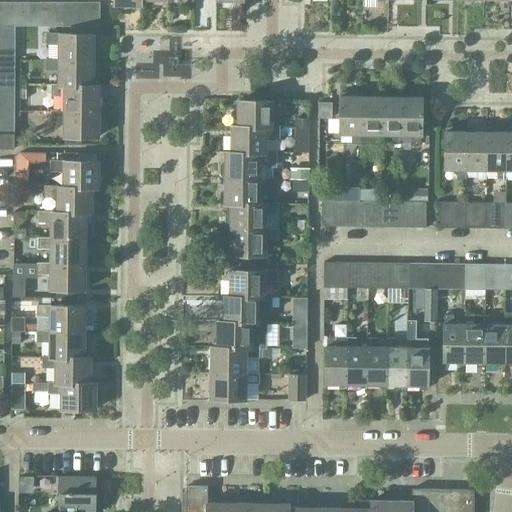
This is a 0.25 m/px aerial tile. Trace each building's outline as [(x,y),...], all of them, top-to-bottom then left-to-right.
[(3,27),(15,27),(15,3),(3,3),(3,27)] [(28,3),(15,3),(15,27),(27,27),(28,3)] [(27,27),(40,27),(40,3),(28,3),(27,27)] [(51,3),(40,3),(40,27),(51,27),(51,3)] [(51,27),(63,28),(63,3),(51,3),(51,27)] [(75,3),(63,3),(63,28),(75,28),(75,3)] [(75,28),(87,28),(88,4),(75,3),(75,28)] [(87,28),(99,28),(100,4),(88,4),(87,28)] [(0,26),(0,38),(15,39),(15,27),(3,27),(0,26)] [(59,45),(59,61),(93,61),(93,35),(46,35),(46,44),(59,45)] [(0,38),(0,50),(15,51),(15,39),(0,38)] [(0,50),(0,62),(15,63),(15,51),(0,50)] [(92,86),(93,61),(59,61),(46,60),(46,71),(58,71),(58,86),(92,86)] [(0,62),(0,74),(14,75),(15,63),(0,62)] [(0,74),(0,86),(14,87),(14,75),(0,74)] [(0,86),(0,99),(14,99),(14,87),(0,86)] [(64,96),(64,112),(99,112),(99,86),(92,86),(58,86),(52,86),(52,96),(64,96)] [(352,145),(361,145),(361,135),(360,135),(360,98),(348,98),(347,93),(340,93),(340,97),(340,136),(352,136),(352,145)] [(367,93),(360,95),(360,98),(360,135),(361,135),(361,145),(372,145),(381,145),(381,137),(380,137),(381,98),(380,98),(368,98),(367,93)] [(401,145),(401,136),(401,98),(400,98),(388,98),(386,93),(380,94),(380,98),(381,98),(380,137),(381,137),(392,135),(392,145),(401,145)] [(400,98),(401,98),(401,136),(412,136),(412,145),(421,145),(421,136),(422,136),(422,98),(408,98),(406,93),(400,95),(400,98)] [(0,99),(0,109),(14,110),(14,99),(0,99)] [(238,102),(238,128),(272,129),(272,128),(272,112),(285,112),(285,102),(238,102)] [(331,119),(331,102),(318,102),(318,118),(331,119)] [(0,109),(0,122),(14,123),(14,110),(0,109)] [(98,138),(99,112),(64,112),(52,112),(51,121),(64,121),(64,138),(98,138)] [(294,118),(294,128),(309,128),(309,118),(294,118)] [(0,134),(14,135),(14,123),(0,122),(0,134)] [(466,132),(465,132),(453,132),(452,127),(446,129),(446,132),(445,132),(444,170),(457,171),(456,179),(466,179),(466,171),(465,171),(466,132)] [(265,138),(278,138),(278,128),(272,128),(272,129),(238,128),(231,128),(231,153),(231,154),(265,154),(265,138)] [(294,128),(293,154),(308,154),(309,128),(294,128)] [(486,133),(485,133),(473,133),(472,128),(466,130),(465,132),(466,132),(465,171),(466,171),(476,171),(476,179),(485,180),(486,171),(485,171),(486,133)] [(506,133),(505,133),(492,133),(492,128),(485,130),(485,133),(486,133),(485,171),(486,171),(497,171),(496,179),(506,180),(506,172),(505,172),(506,133)] [(14,135),(0,134),(0,149),(14,150),(14,135)] [(51,143),(20,141),(19,173),(36,174),(37,153),(50,153),(51,143)] [(226,153),(225,179),(259,179),(259,169),(275,169),(275,154),(265,154),(231,154),(231,153),(226,153)] [(51,172),(64,172),(63,188),(91,189),(98,189),(98,162),(51,162),(51,172)] [(289,169),(289,179),(292,180),(308,180),(308,169),(289,169)] [(225,206),(231,206),(231,205),(259,205),(259,204),(259,190),(272,190),(272,180),(259,179),(225,179),(225,206)] [(292,180),(292,192),(308,192),(308,180),(292,180)] [(57,197),(57,213),(57,214),(85,214),(91,214),(91,189),(63,188),(45,187),(45,197),(57,197)] [(411,190),(411,203),(413,203),(425,203),(427,203),(427,191),(411,190)] [(334,201),(322,201),(322,226),(334,226),(334,201)] [(346,226),(346,202),(334,201),(334,226),(346,226)] [(360,202),(346,202),(346,226),(359,226),(360,202)] [(379,227),(380,202),(360,202),(359,226),(379,227)] [(400,202),(380,202),(379,227),(399,227),(400,202)] [(412,227),(413,203),(411,203),(400,202),(399,227),(412,227)] [(412,227),(425,227),(425,203),(413,203),(412,227)] [(452,203),(440,203),(439,228),(451,228),(452,203)] [(465,203),(452,203),(451,228),(465,228),(465,203)] [(465,228),(485,229),(485,204),(465,203),(465,228)] [(264,214),(277,214),(277,204),(259,204),(259,205),(231,205),(231,206),(231,230),(264,231),(264,214)] [(505,204),(485,204),(485,229),(505,229),(505,204)] [(27,212),(14,212),(14,226),(27,226),(27,212)] [(51,235),(51,239),(84,239),(85,214),(57,214),(57,213),(45,213),(39,212),(38,223),(51,223),(51,235)] [(296,221),(296,230),(307,231),(307,226),(307,221),(296,221)] [(27,229),(14,229),(14,239),(27,239),(27,229)] [(277,231),(264,231),(231,230),(230,256),(242,257),(242,262),(254,262),(255,257),(263,257),(264,240),(277,240),(277,231)] [(292,230),(292,241),(307,241),(307,231),(296,230),(292,230)] [(29,239),(29,248),(38,248),(38,249),(51,249),(51,264),(84,265),(84,239),(51,239),(29,239)] [(323,288),(335,288),(336,263),(324,263),(323,288)] [(350,263),(336,263),(335,288),(349,288),(350,263)] [(369,263),(350,263),(349,288),(369,289),(369,263)] [(390,264),(369,263),(369,289),(390,289),(390,264)] [(84,291),(84,265),(51,264),(38,264),(38,275),(51,275),(51,291),(84,291)] [(410,264),(390,264),(390,289),(410,289),(410,264)] [(425,264),(410,264),(410,289),(425,289),(425,264)] [(438,264),(425,264),(425,289),(437,289),(438,264)] [(450,264),(438,264),(437,289),(449,290),(450,264)] [(465,265),(450,264),(449,290),(465,290),(465,265)] [(486,265),(465,265),(465,290),(485,290),(486,265)] [(505,265),(486,265),(485,290),(505,290),(505,265)] [(36,267),(21,267),(21,275),(36,275),(36,267)] [(230,297),(264,298),(264,297),(264,281),(277,281),(277,272),(230,271),(230,297)] [(37,292),(17,291),(17,303),(36,304),(37,292)] [(271,297),(264,297),(264,298),(230,297),(224,297),(224,323),(258,323),(258,307),(271,307),(271,297)] [(50,317),(50,332),(50,333),(83,333),(83,306),(50,306),(50,298),(37,298),(37,317),(50,317)] [(292,311),(292,323),(306,324),(306,311),(292,311)] [(423,311),(423,322),(436,322),(436,311),(423,311)] [(464,363),(465,324),(453,324),(453,315),(445,315),(445,324),(444,324),(443,362),(458,362),(459,367),(465,367),(465,363),(464,363)] [(484,363),(485,325),(473,324),(474,316),(465,315),(465,324),(464,363),(465,363),(478,363),(478,367),(485,367),(485,363),(484,363)] [(505,325),(504,325),(493,325),(493,316),(485,316),(485,325),(484,363),(485,363),(497,363),(498,368),(505,367),(505,364),(504,364),(505,325)] [(25,318),(12,318),(12,332),(21,332),(25,332),(25,318)] [(407,386),(419,386),(420,391),(427,390),(427,386),(428,386),(428,339),(416,339),(416,320),(407,320),(407,347),(407,386)] [(224,323),(218,323),(218,348),(251,349),(259,349),(259,348),(264,348),(265,348),(265,323),(258,323),(224,323)] [(21,332),(12,332),(12,345),(21,345),(21,332)] [(51,343),(50,358),(83,358),(83,333),(50,333),(50,332),(37,332),(37,343),(51,343)] [(326,346),(326,384),(340,385),(340,390),(347,389),(347,385),(346,385),(347,346),(347,340),(347,338),(327,337),(327,346),(326,346)] [(387,389),(387,385),(387,347),(376,347),(376,338),(367,337),(367,346),(367,385),(380,385),(380,390),(387,389)] [(367,389),(367,385),(367,346),(356,346),(356,338),(347,338),(347,340),(347,346),(346,385),(347,385),(359,385),(360,390),(367,389)] [(407,390),(407,386),(407,347),(396,347),(396,338),(387,338),(387,347),(387,385),(399,385),(400,391),(407,390)] [(291,341),(291,349),(305,349),(305,341),(291,341)] [(259,349),(251,349),(218,348),(211,348),(211,374),(245,374),(245,358),(258,358),(258,357),(259,349)] [(259,349),(258,357),(271,357),(271,349),(265,349),(259,349)] [(90,383),(90,358),(83,358),(50,358),(43,358),(43,368),(56,368),(55,383),(55,384),(90,384),(90,383)] [(26,373),(12,373),(12,383),(19,383),(26,383),(26,373)] [(245,375),(245,374),(211,374),(211,400),(245,400),(245,384),(258,385),(258,375),(245,375)] [(304,400),(305,374),(289,374),(288,399),(304,400)] [(26,383),(19,383),(12,383),(11,409),(25,410),(26,383)] [(95,384),(90,383),(90,384),(55,384),(55,383),(48,383),(48,394),(60,394),(60,417),(74,417),(74,411),(95,411),(95,384)] [(79,476),(102,476),(102,463),(79,463),(79,476)] [(95,511),(96,478),(59,478),(58,511),(95,511)] [(186,486),(185,511),(205,511),(206,503),(207,503),(208,486),(186,486)] [(473,511),(473,489),(411,488),(411,501),(413,501),(412,511),(473,511)] [(391,511),(392,501),(370,501),(370,510),(371,509),(371,511),(391,511)] [(412,511),(413,501),(411,501),(392,501),(391,511),(412,511)] [(227,511),(227,504),(207,503),(206,503),(205,511),(227,511)]
